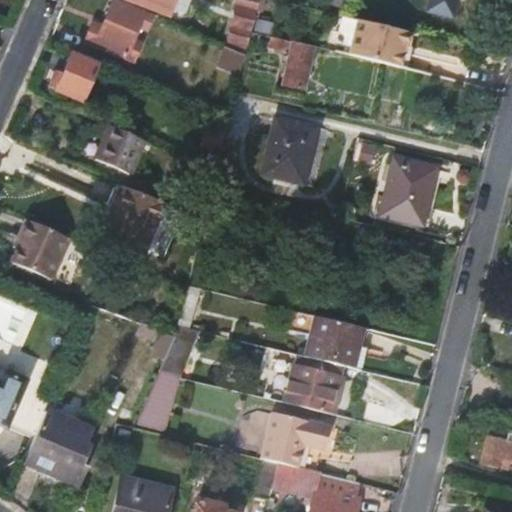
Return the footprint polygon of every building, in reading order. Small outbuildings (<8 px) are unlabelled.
[(147,26),(151,13),(120,0),(112,0),(101,29),(92,25),(86,41),(132,59),(138,46),(131,42),(138,23),(147,26)] [(130,0),(142,5),(143,0),(146,0),(172,11),(176,0),(130,0)] [(236,0),(225,44),(225,45),(244,53),(250,29),(257,0),(236,0)] [(454,0),(429,0),(428,9),(452,14),(454,0)] [(265,22),(253,18),(250,29),(262,32),(265,22)] [(348,53),(398,66),(403,47),(405,47),(409,32),(356,18),(353,34),(338,30),(335,43),(349,47),(348,53)] [(304,88),(313,45),(269,33),(266,44),(288,51),(282,83),(304,88)] [(220,65),(239,73),(244,53),(225,45),(220,65)] [(46,86),(78,100),(93,64),(68,52),(60,73),(53,70),(46,86)] [(322,89),(318,109),(337,114),(342,93),(322,89)] [(228,101),(220,98),(218,107),(226,109),(228,101)] [(259,171),(300,181),(314,124),(273,114),(259,171)] [(127,173),(142,138),(108,123),(93,157),(127,173)] [(199,149),(219,153),(224,134),(204,129),(199,149)] [(422,211),(429,181),(432,167),(417,164),(391,157),(380,200),(422,211)] [(201,187),(209,189),(211,186),(213,175),(204,173),(201,187)] [(161,202),(120,184),(112,204),(116,205),(102,238),(138,254),(161,202)] [(68,237),(24,217),(16,236),(19,237),(8,260),(50,278),(68,237)] [(50,278),(8,260),(7,265),(48,283),(50,278)] [(200,290),(188,287),(177,324),(189,328),(200,290)] [(142,323),(171,335),(175,324),(181,300),(166,296),(162,301),(148,298),(142,323)] [(307,356),(343,365),(359,369),(365,347),(360,346),(365,327),(317,315),(307,356)] [(150,355),(162,359),(171,335),(142,323),(139,322),(135,333),(153,341),(150,355)] [(189,328),(177,324),(173,337),(193,345),(198,332),(189,328)] [(193,345),(173,337),(159,371),(176,376),(181,377),(193,345)] [(343,365),(307,356),(295,405),(331,414),(343,365)] [(27,380),(0,368),(0,428),(5,431),(27,380)] [(162,430),(176,376),(159,371),(157,371),(137,424),(162,430)] [(42,409),(20,460),(74,484),(82,465),(78,464),(86,445),(81,443),(87,429),(42,409)] [(270,412),(258,458),(261,458),(275,462),(314,472),(326,426),(270,412)] [(150,447),(154,432),(135,427),(129,440),(128,443),(150,447)] [(479,469),(497,473),(501,459),(511,461),(511,434),(489,428),(479,469)] [(252,494),(266,497),(269,486),(275,462),(261,458),(252,494)] [(509,477),(511,465),(511,461),(501,459),(497,473),(509,477)] [(355,498),(359,483),(314,472),(275,462),(269,486),(314,497),(310,511),(355,511),(358,499),(355,498)] [(163,511),(169,489),(120,477),(111,511),(163,511)] [(215,504),(196,498),(192,511),(229,511),(214,508),(215,504)] [(511,511),(511,507),(486,501),(483,511),(511,511)]
